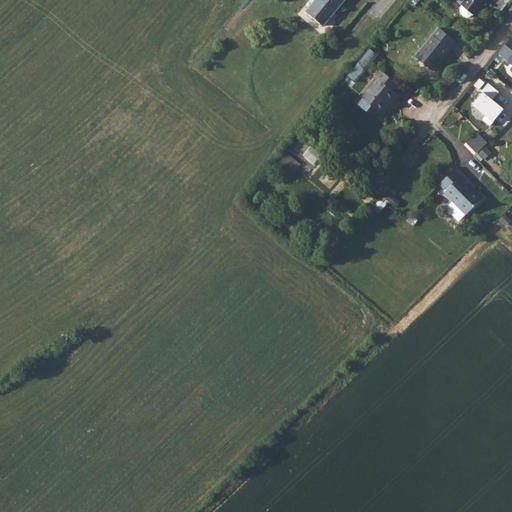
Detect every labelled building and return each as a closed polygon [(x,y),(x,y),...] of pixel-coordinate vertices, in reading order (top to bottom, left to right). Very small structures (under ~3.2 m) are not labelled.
[(315,0),(305,12),(324,26),(345,0),(315,0)] [(465,0),(460,7),(472,16),(480,7),(483,9),(488,4),(483,0),(465,0)] [(437,29),(413,59),(430,72),(438,64),(437,63),(453,43),(437,29)] [(367,50),(356,64),(364,70),(375,56),(367,50)] [(360,97),(377,112),(392,94),(390,92),(393,87),(376,73),(371,79),(373,81),(360,97)] [(506,92),(496,82),(488,90),(489,91),(478,102),(490,114),(487,117),(494,124),(509,108),(499,99),(506,92)] [(464,116),(460,112),(456,117),(460,121),(464,116)] [(480,152),(491,141),(480,131),(470,142),(480,152)] [(489,146),(478,156),(484,162),(494,151),(489,146)] [(288,151),(275,167),(290,180),(303,164),(288,151)] [(461,176),(463,173),(457,167),(441,182),(447,189),(445,191),(454,200),(466,212),(467,213),(484,197),(474,187),(473,188),(461,176)] [(476,186),(463,173),(461,176),(473,188),(474,187),(476,186)] [(466,212),(454,200),(450,205),(450,208),(457,216),(461,216),(466,212)]
